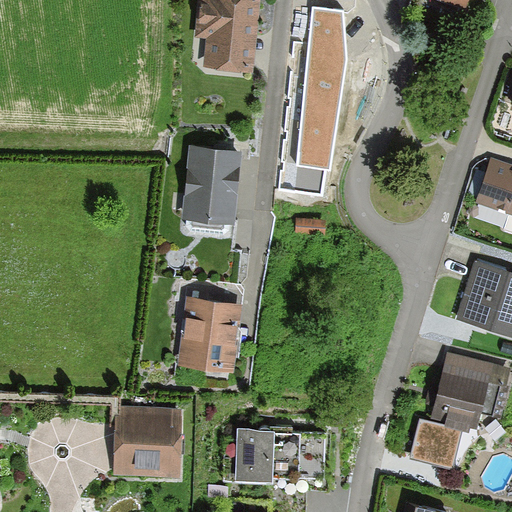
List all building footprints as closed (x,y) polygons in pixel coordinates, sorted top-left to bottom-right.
[(260,0),(199,0),(196,35),(208,36),(205,69),(254,74),(260,0)] [(304,98),(297,166),(332,170),(347,58),(342,10),(313,8),(304,98)] [(233,226),(241,152),(189,147),(182,221),(233,226)] [(511,170),(485,163),(472,206),(511,218),(511,170)] [(320,236),(320,223),(297,221),(296,235),(320,236)] [(511,277),(474,266),(456,326),(511,342),(511,277)] [(232,370),(241,306),(188,298),(178,362),(232,370)] [(503,371),(440,357),(424,424),(469,435),(474,409),(493,413),(503,371)] [(180,407),(118,405),(116,474),(177,477),(180,407)] [(319,484),(320,435),(234,432),(233,442),(222,442),(221,481),(319,484)]
